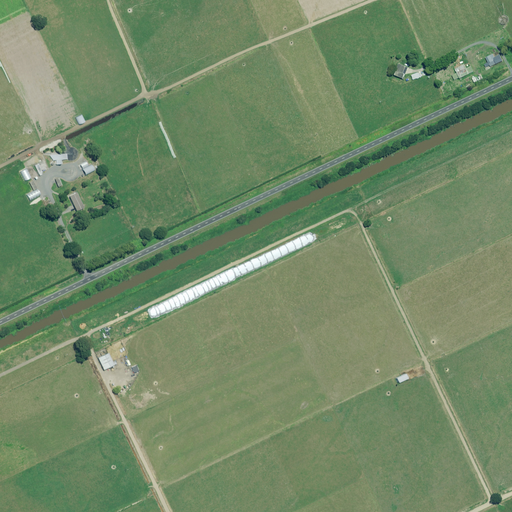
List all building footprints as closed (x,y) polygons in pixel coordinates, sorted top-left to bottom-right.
[(494,58),(495,57),(494,54),(486,58),(488,63),(485,64),(486,67),(490,65),(491,66),(496,64),(494,58)] [(494,58),(496,64),(503,61),(500,55),(495,57),(494,58)] [(395,75),(404,78),(408,68),(399,64),(395,75)] [(469,74),(465,64),(455,69),(460,79),(469,74)] [(85,122),(82,115),(76,118),(79,124),(85,122)] [(67,159),(66,154),(49,155),(52,160),(55,160),(56,165),(62,164),(62,162),(61,162),(61,160),(67,159)] [(43,174),(38,164),(34,166),(39,176),(43,174)] [(91,165),(86,168),(82,170),(85,175),(94,171),(91,165)] [(40,196),(37,190),(26,195),(29,201),(40,196)] [(83,208),(75,193),(68,197),(76,211),(83,208)] [(113,365),(108,353),(97,358),(103,370),(113,365)] [(407,379),(404,374),(395,378),(397,383),(407,379)]
